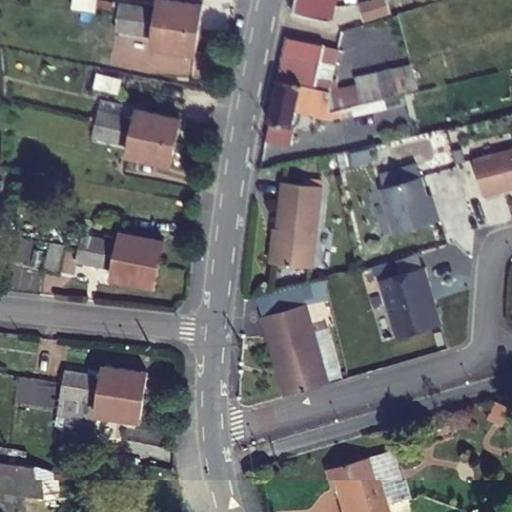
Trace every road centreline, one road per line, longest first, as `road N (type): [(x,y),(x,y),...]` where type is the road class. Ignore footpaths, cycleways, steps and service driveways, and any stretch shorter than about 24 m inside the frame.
road 1 (residential): [(212,433),(474,357),(493,249),(511,237)]
road 2 (residential): [(268,0),(230,194),(216,332)]
road 3 (residential): [(0,308),(216,332)]
